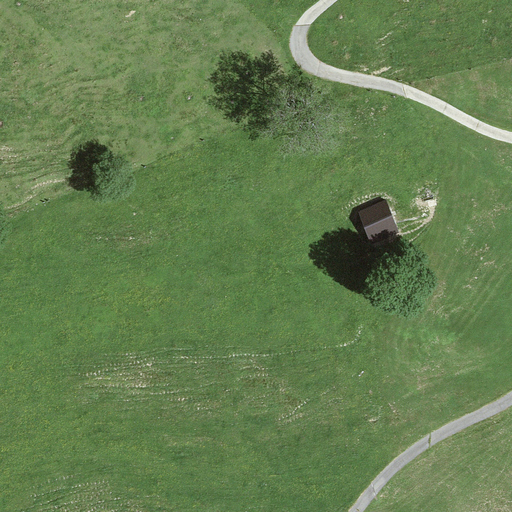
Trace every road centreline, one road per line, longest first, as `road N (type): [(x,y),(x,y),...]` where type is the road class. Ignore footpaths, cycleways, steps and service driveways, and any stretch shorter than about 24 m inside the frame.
road 1 (track): [(511,139),(402,90),(318,69),(300,53),(297,36),(330,0)]
road 2 (track): [(353,511),(417,449),(511,397)]
